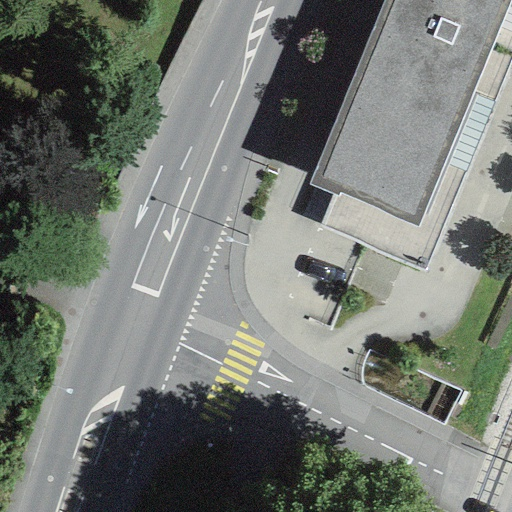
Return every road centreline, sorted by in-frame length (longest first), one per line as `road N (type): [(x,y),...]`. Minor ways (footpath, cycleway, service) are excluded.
road 1 (unclassified): [(131,325),(482,511)]
road 2 (secondary): [(273,0),(131,325)]
road 3 (secondary): [(131,325),(65,511)]
